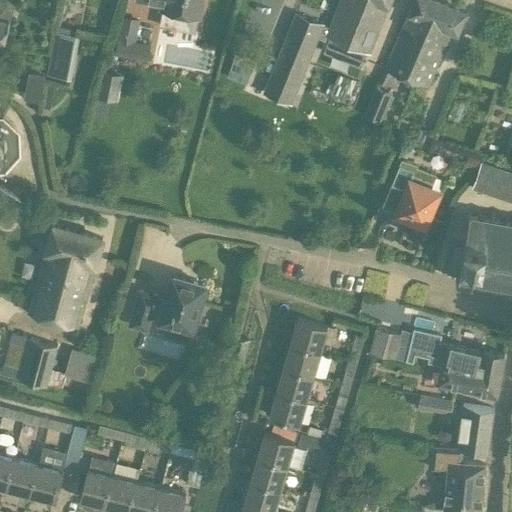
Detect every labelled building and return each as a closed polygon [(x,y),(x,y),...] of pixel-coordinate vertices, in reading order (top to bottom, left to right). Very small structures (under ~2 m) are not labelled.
[(144,0),(161,3),(160,8),(199,16),(202,0),(144,0)] [(340,0),(327,33),(370,51),(390,0),(340,0)] [(428,85),(450,29),(457,32),(466,10),(440,0),(412,0),(385,67),(428,85)] [(322,23),(297,12),(265,90),(291,101),(322,23)] [(121,15),(118,31),(136,33),(139,18),(121,15)] [(55,30),(46,73),(70,78),(79,35),(55,30)] [(116,53),(143,58),(146,44),(118,39),(116,53)] [(24,96),(40,99),(45,73),(28,69),(24,96)] [(123,74),(101,69),(96,95),(118,100),(123,74)] [(380,121),(381,120),(392,92),(375,85),(364,113),(380,121)] [(0,155),(4,154),(10,149),(14,142),(15,135),(14,127),(10,121),(4,116),(0,114),(0,155)] [(417,163),(401,157),(381,205),(397,211),(425,223),(438,188),(412,177),(417,163)] [(511,172),(480,161),(471,187),(511,201),(511,172)] [(511,217),(511,220),(499,218),(494,217),(494,213),(492,213),(491,213),(490,217),(470,213),(468,209),(466,211),(469,215),(458,275),(457,276),(455,277),(456,280),(460,278),(480,281),(479,285),(482,285),(483,282),(499,285),(498,289),(502,289),(503,285),(511,286),(511,217)] [(52,224),(27,312),(78,327),(103,238),(52,224)] [(204,285),(173,275),(166,297),(158,295),(159,292),(138,286),(127,323),(148,330),(152,315),(160,316),(191,326),(204,285)] [(297,317),(290,341),(320,350),(327,325),(297,317)] [(375,325),(369,349),(395,356),(402,332),(375,325)] [(501,367),(504,353),(484,348),(482,352),(439,340),(440,334),(414,327),(408,350),(427,355),(429,346),(430,345),(445,350),(443,360),(482,369),(484,363),(501,367)] [(51,367),(58,343),(11,331),(0,371),(0,372),(46,385),(61,389),(66,373),(91,379),(98,353),(72,346),(65,371),(51,367)] [(365,336),(355,333),(348,358),(358,361),(365,336)] [(241,369),(249,338),(235,335),(227,366),(241,369)] [(320,350),(290,341),(284,365),(314,373),(320,350)] [(442,372),(439,383),(496,397),(501,367),(484,363),(482,369),(443,360),(445,350),(430,345),(429,346),(427,355),(426,361),(443,365),(442,372)] [(348,358),(340,382),(350,385),(358,361),(348,358)] [(284,365),(277,389),(307,398),(314,373),(284,365)] [(344,409),(350,385),(340,382),(334,405),(344,409)] [(277,389),(270,415),(300,423),(307,398),(277,389)] [(417,407),(436,411),(434,419),(449,422),(451,412),(453,399),(420,393),(417,407)] [(463,447),(487,451),(494,407),(462,403),(456,446),(463,447)] [(25,410),(2,404),(0,410),(0,413),(2,415),(0,422),(0,425),(11,429),(14,417),(22,420),(25,410)] [(336,433),(344,409),(334,405),(327,430),(336,433)] [(22,420),(47,426),(50,416),(25,410),(22,420)] [(75,472),(87,426),(50,416),(47,426),(71,432),(67,451),(62,468),(64,469),(75,472)] [(96,432),(122,439),(124,429),(99,423),(96,432)] [(122,439),(145,445),(148,435),(124,429),(122,439)] [(265,432),(258,456),(288,464),(295,440),(265,432)] [(145,445),(169,451),(172,442),(148,435),(145,445)] [(197,448),(172,442),(169,451),(185,455),(194,458),(197,448)] [(462,461),(463,447),(456,446),(433,444),(430,468),(447,469),(444,507),(480,511),(485,463),(462,461)] [(62,468),(67,451),(47,446),(43,463),(39,462),(31,493),(56,499),(64,469),(62,468)] [(322,447),(316,469),(315,472),(324,475),(332,451),(322,447)] [(14,456),(0,452),(0,484),(6,487),(14,456)] [(6,487),(31,493),(39,462),(14,456),(6,487)] [(258,456),(252,479),(281,488),(288,464),(258,456)] [(82,499),(104,504),(112,473),(89,468),(82,499)] [(315,472),(308,495),(318,498),(324,475),(315,472)] [(104,504),(129,511),(136,480),(112,473),(104,504)] [(252,479),(245,504),(272,511),(274,511),(281,488),(252,479)] [(129,511),(134,511),(153,511),(160,486),(136,480),(129,511)] [(160,486),(153,511),(181,511),(186,492),(160,486)] [(313,511),(318,498),(308,495),(303,511),(313,511)]
